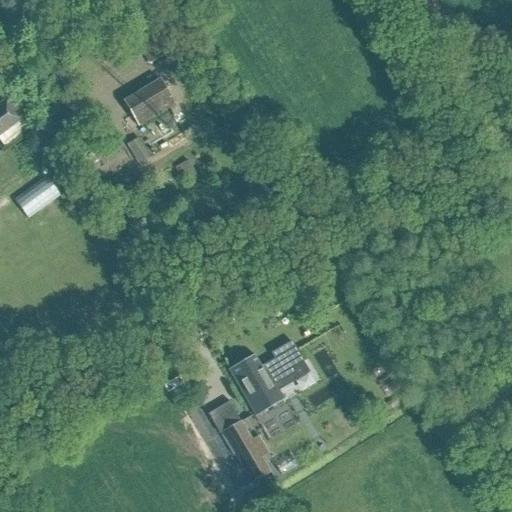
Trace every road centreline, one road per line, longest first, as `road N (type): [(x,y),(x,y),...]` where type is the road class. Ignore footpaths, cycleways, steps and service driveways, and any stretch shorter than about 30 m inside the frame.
road 1 (track): [(511,185),(0,413)]
road 2 (track): [(426,0),(511,135)]
